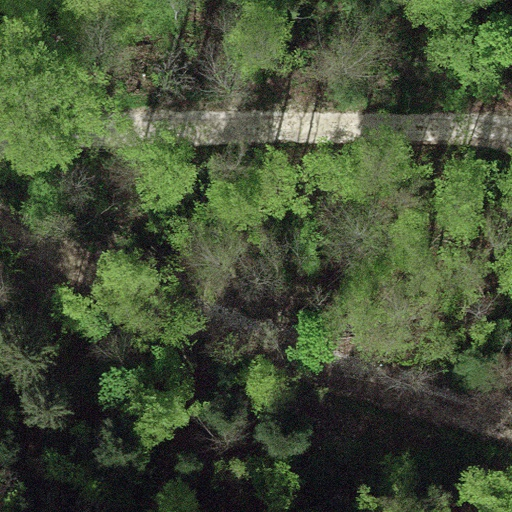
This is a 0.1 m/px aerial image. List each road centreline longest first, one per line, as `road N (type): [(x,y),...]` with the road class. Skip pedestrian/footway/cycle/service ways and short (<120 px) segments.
road 1 (track): [(0,228),(511,422)]
road 2 (track): [(511,131),(427,123),(0,145)]
